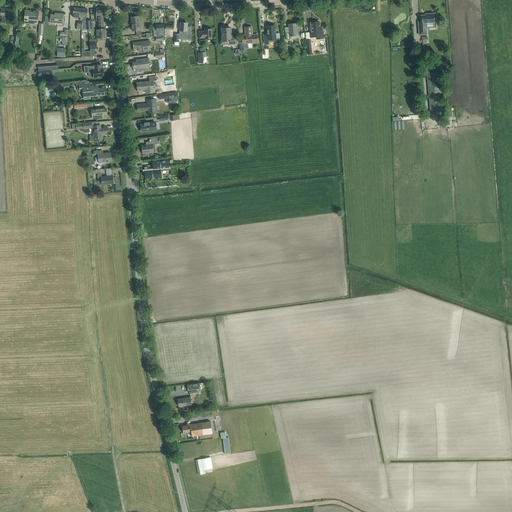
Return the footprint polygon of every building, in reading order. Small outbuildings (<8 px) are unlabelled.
[(1,11),(0,16),(0,17),(2,17),(2,22),(7,23),(8,16),(13,16),(14,9),(2,8),(2,11),(1,11)] [(88,9),(80,8),(79,17),(80,17),(80,20),(82,20),(82,21),(86,22),(86,20),(88,9)] [(25,10),(25,15),(24,23),(37,25),(38,16),(38,11),(33,11),(33,12),(31,11),(31,9),(30,9),(30,11),(25,10)] [(96,14),(96,16),(96,21),(98,21),(98,28),(104,28),(103,16),(104,9),(96,9),(96,14)] [(50,17),(50,18),(50,21),(53,22),(63,23),(63,14),(55,13),(55,15),(51,14),(50,17)] [(429,15),(421,15),(422,22),(419,22),(419,21),(418,21),(419,35),(427,34),(426,23),(434,22),(436,21),(436,18),(434,18),(434,13),(429,14),(429,15)] [(132,31),(136,30),(137,35),(138,35),(141,34),(140,16),(131,17),(132,31)] [(310,35),(310,37),(316,36),(316,39),(323,39),(323,33),(322,28),(320,29),(319,21),(311,22),(312,35),(310,35)] [(285,32),(285,37),(286,40),(290,39),(290,36),(297,35),(297,23),(289,24),(289,31),(285,32)] [(153,25),(153,30),(154,36),(164,35),(164,24),(153,25)] [(268,34),(264,34),(264,39),(265,44),(269,44),(269,42),(268,39),(276,38),(275,30),(275,25),(267,26),(268,34)] [(243,42),(239,42),(240,51),(244,50),(243,46),(243,43),(258,42),(257,34),(251,35),(251,27),(245,27),(245,35),(242,35),(243,42)] [(97,31),(97,38),(106,38),(106,29),(106,28),(104,28),(98,28),(95,29),(92,29),(89,29),(89,31),(97,31)] [(199,31),(199,36),(199,38),(205,38),(205,39),(212,38),(212,33),(211,28),(204,29),(205,31),(199,31)] [(222,28),(222,32),(220,33),(221,44),(237,43),(237,41),(237,36),(231,36),(230,28),(222,28)] [(150,40),(138,42),(133,43),(133,45),(134,50),(134,48),(138,48),(138,51),(143,50),(143,51),(151,50),(150,40)] [(84,48),(82,48),(82,57),(91,56),(90,52),(90,51),(85,52),(84,48)] [(202,52),(198,53),(199,63),(203,63),(203,57),(206,57),(206,52),(202,52)] [(142,62),(132,63),(133,69),(136,68),(137,73),(142,72),(142,71),(150,70),(149,66),(150,65),(150,61),(149,61),(149,58),(142,59),(142,62)] [(102,71),(101,64),(94,65),(94,66),(88,66),(84,66),(84,73),(88,72),(88,75),(90,76),(93,76),(93,78),(99,77),(99,76),(104,76),(103,70),(102,71)] [(438,67),(426,68),(430,113),(442,112),(438,67)] [(156,76),(154,76),(149,77),(150,81),(141,82),(141,81),(139,81),(139,82),(140,82),(137,83),(138,91),(146,90),(146,93),(154,92),(154,89),(153,80),(156,80),(156,76)] [(88,81),(86,80),(75,81),(79,91),(83,91),(83,99),(90,98),(90,97),(95,95),(104,94),(104,92),(105,91),(103,88),(97,89),(96,86),(92,86),(92,82),(91,82),(90,82),(88,81)] [(155,99),(152,99),(147,100),(148,105),(142,105),(142,104),(137,105),(138,111),(148,110),(149,114),(157,113),(155,99)] [(106,108),(92,109),(93,119),(103,118),(103,114),(107,114),(106,108)] [(155,122),(146,123),(141,124),(142,130),(150,129),(150,130),(156,129),(155,122)] [(92,123),(76,124),(72,125),(73,129),(76,129),(76,130),(83,129),(84,129),(84,133),(90,132),(89,129),(92,128),(92,123)] [(100,125),(95,125),(93,126),(94,133),(93,133),(93,135),(90,136),(90,141),(94,141),(94,142),(99,141),(100,141),(100,140),(102,140),(101,133),(109,132),(108,128),(101,128),(100,125)] [(160,140),(155,141),(150,141),(150,144),(142,145),(143,153),(143,156),(148,155),(148,153),(153,152),(152,144),(160,143),(160,140)] [(94,152),(93,152),(94,156),(98,155),(98,157),(95,157),(96,162),(111,161),(111,153),(103,154),(102,150),(94,151),(94,152)] [(160,170),(169,169),(168,160),(153,162),(153,165),(154,165),(154,170),(160,170)] [(102,169),(97,169),(95,170),(95,173),(97,173),(98,182),(101,181),(101,184),(113,183),(113,175),(102,176),(101,172),(102,172),(102,169)] [(161,177),(160,170),(154,170),(145,171),(145,178),(152,177),(152,179),(149,182),(144,183),(146,183),(146,184),(146,186),(147,186),(148,187),(149,187),(150,188),(176,185),(171,180),(158,182),(155,179),(155,177),(161,177)] [(192,404),(191,397),(178,399),(179,406),(192,404)] [(190,424),(186,424),(187,425),(182,426),(183,432),(191,431),(192,436),(212,433),(210,421),(190,424)] [(213,468),(211,457),(197,459),(200,470),(213,468)]
